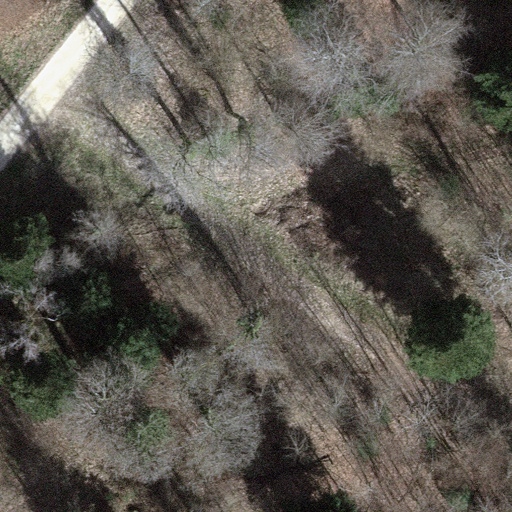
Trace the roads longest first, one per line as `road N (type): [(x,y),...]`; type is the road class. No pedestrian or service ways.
road 1 (track): [(29,102),(387,340),(511,457)]
road 2 (track): [(0,138),(114,0)]
